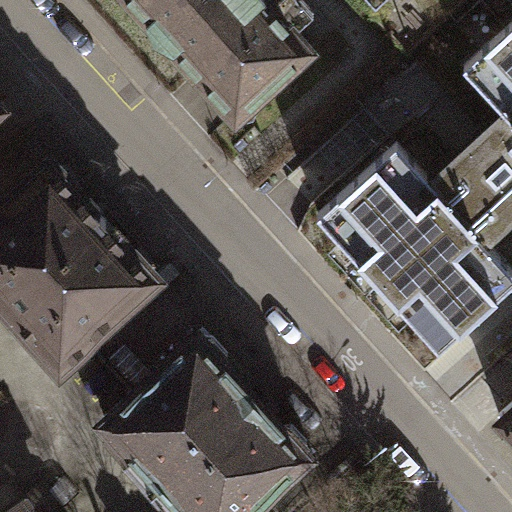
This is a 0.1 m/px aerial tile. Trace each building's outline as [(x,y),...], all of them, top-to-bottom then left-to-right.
[(130,0),(235,115),(314,43),(274,0),(130,0)] [(511,30),(465,75),(511,124),(511,140),(493,159),(511,179),(511,30)] [(511,264),(479,231),(511,198),(511,179),(493,159),(451,200),(400,148),(326,221),(449,347),(511,286),(511,264)] [(130,296),(155,273),(48,157),(0,201),(0,290),(62,358),(130,296)] [(252,511),(284,483),(316,454),(199,327),(102,416),(190,511),(252,511)] [(511,399),(502,408),(511,419),(511,399)] [(19,450),(0,463),(0,488),(11,504),(42,483),(19,450)] [(3,511),(35,511),(26,497),(3,511)]
